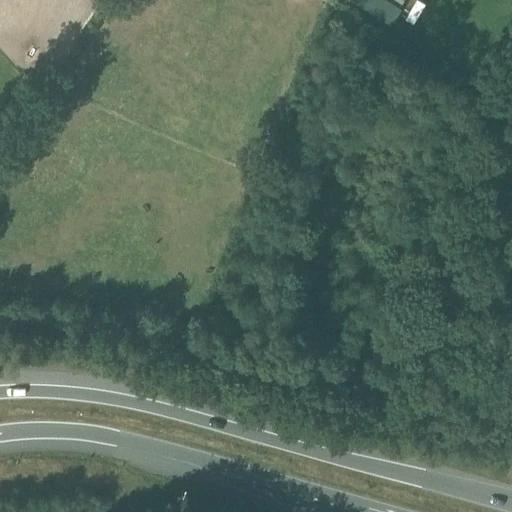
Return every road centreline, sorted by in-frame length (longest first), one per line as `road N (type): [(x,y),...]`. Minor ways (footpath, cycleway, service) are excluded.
road 1 (unclassified): [(511,305),(495,340),(468,368),(401,391),(91,326),(0,321)]
road 2 (motorway): [(511,504),(118,400),(0,392)]
road 3 (motorway): [(0,434),(123,438),(387,511)]
